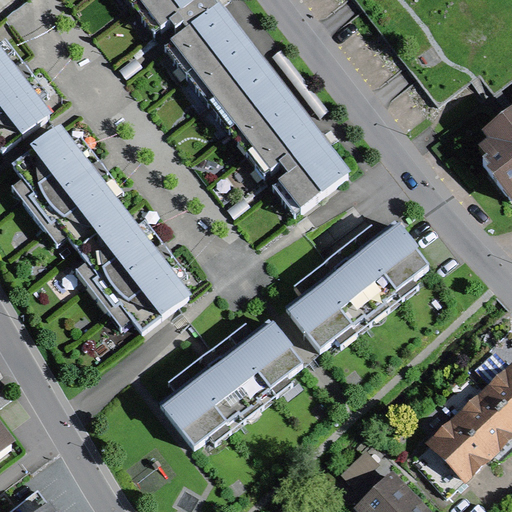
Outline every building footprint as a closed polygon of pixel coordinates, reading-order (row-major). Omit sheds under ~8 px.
[(215,0),(126,0),(154,37),(170,25),(179,38),(220,6),(215,0)] [(179,38),(164,49),(263,180),(280,168),(288,178),(272,191),(294,219),(353,176),(220,6),(179,38)] [(0,49),(0,152),(3,156),(53,119),(0,49)] [(485,160),(480,164),(511,206),(511,110),(506,115),(482,134),(489,143),(478,151),(485,160)] [(61,128),(11,168),(23,182),(12,190),(57,249),(68,241),(87,265),(77,273),(123,336),(135,326),(144,337),(193,299),(61,128)] [(401,227),(288,314),(320,356),(335,345),(340,352),(420,290),(415,283),(432,270),(401,227)] [(289,381),(306,368),(274,326),(161,412),(195,454),(211,442),(216,448),(294,388),(289,381)] [(464,485),(466,488),(511,444),(511,333),(466,376),(483,393),(426,445),(430,450),(414,465),(448,500),(464,485)] [(0,458),(16,446),(0,425),(0,458)] [(367,453),(341,478),(353,490),(380,466),(367,453)] [(428,511),(392,474),(354,511),(428,511)] [(52,511),(37,492),(11,511),(52,511)]
